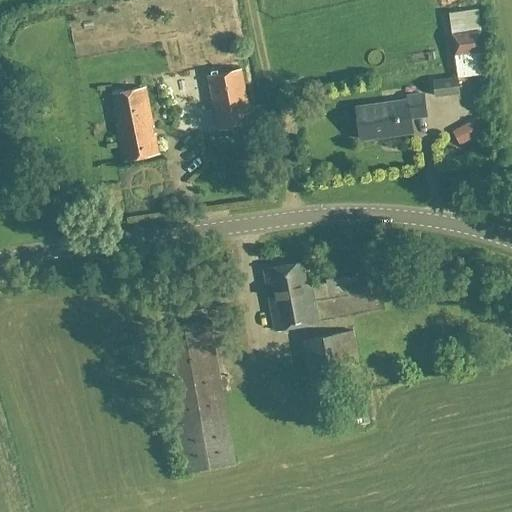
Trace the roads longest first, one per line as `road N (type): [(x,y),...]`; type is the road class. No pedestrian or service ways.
road 1 (tertiary): [(511,241),(441,224),(336,216),(0,260)]
road 2 (unknown): [(296,218),(252,0)]
